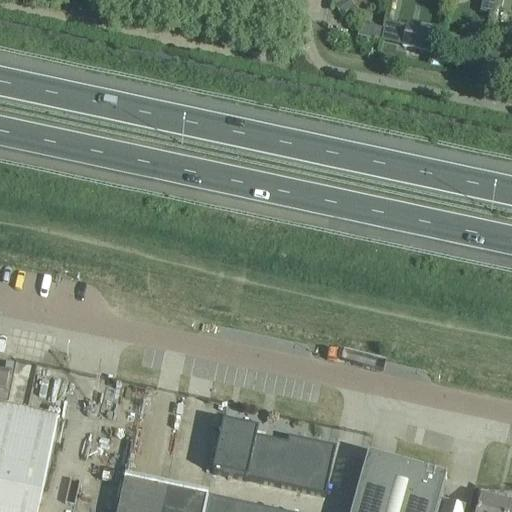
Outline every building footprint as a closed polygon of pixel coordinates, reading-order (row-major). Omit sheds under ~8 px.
[(347,0),(343,0),(333,8),(340,18),(354,8),(347,0)] [(281,14),(262,11),(258,32),(277,36),(281,14)] [(381,42),(383,30),(360,25),(357,37),(381,42)] [(407,27),(403,46),(435,53),(439,33),(407,27)] [(9,374),(0,372),(0,387),(6,389),(9,374)] [(38,511),(57,425),(0,413),(0,511),(38,511)] [(263,485),(272,442),(256,439),(257,433),(223,426),(212,475),(247,482),(263,485)] [(287,446),(272,442),(263,485),(325,498),(335,450),(289,440),(287,446)] [(356,498),(351,511),(437,511),(442,496),(403,487),(389,483),(362,476),(362,477),(356,498)] [(203,511),(207,499),(124,481),(117,511),(203,511)] [(207,499),(203,511),(253,511),(254,510),(207,499)] [(511,511),(511,507),(482,499),(478,511),(511,511)]
